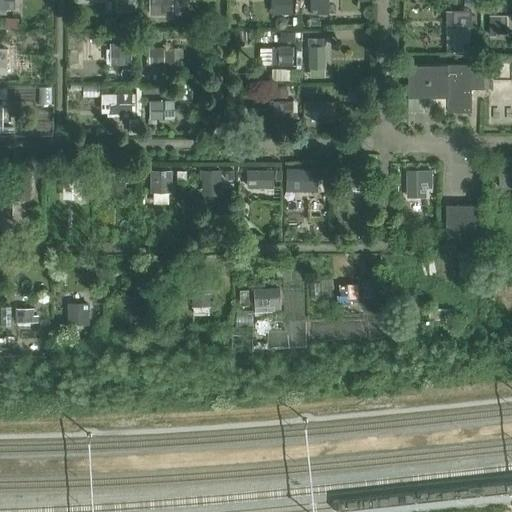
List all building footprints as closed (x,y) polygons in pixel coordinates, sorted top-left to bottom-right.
[(15,10),(14,0),(0,0),(0,13),(5,14),(5,10),(15,10)] [(117,0),(118,12),(133,12),(132,0),(117,0)] [(165,16),(165,0),(151,0),(151,16),(165,16)] [(279,0),(280,11),(292,11),(292,0),(279,0)] [(308,0),(309,15),(328,15),(327,0),(308,0)] [(471,12),(451,12),(452,29),(471,29),(471,12)] [(511,33),(511,16),(488,17),(488,33),(511,33)] [(134,66),(134,43),(112,43),(112,51),(108,51),(109,63),(113,63),(113,66),(134,66)] [(163,65),(163,48),(147,48),(147,65),(163,65)] [(280,49),(280,65),(292,66),(292,49),(280,49)] [(324,65),(324,49),(308,49),(308,65),(324,65)] [(472,113),(472,89),(484,89),(484,74),(487,74),(487,64),(470,64),(470,66),(409,66),(409,97),(448,97),(448,113),(472,113)] [(136,117),(136,95),(122,95),(122,117),(136,117)] [(164,119),(164,102),(148,102),(148,119),(164,119)] [(281,103),(281,120),(293,120),(293,103),(281,103)] [(328,103),(324,103),(309,103),(310,120),(320,120),(320,124),(328,124),(328,103)] [(172,193),(172,171),(153,171),(153,193),(172,193)] [(301,171),(301,184),(313,184),(313,188),(317,188),(317,171),(301,171)] [(365,188),(365,171),(348,171),(348,188),(365,188)] [(408,171),(408,184),(426,184),(426,171),(408,171)] [(511,171),(500,171),(500,188),(511,188),(511,171)] [(68,172),(68,187),(78,187),(78,172),(68,172)] [(135,186),(135,172),(120,172),(120,186),(135,186)] [(220,196),(221,172),(204,172),(204,196),(220,196)] [(272,189),(272,172),(246,172),(246,189),(272,189)] [(32,185),(13,185),(14,196),(32,196),(32,185)] [(470,205),(470,206),(454,206),(454,205),(447,205),(447,244),(467,244),(467,251),(458,251),(459,277),(482,277),(482,205),(470,205)] [(361,303),(360,284),(341,285),(342,295),(339,295),(339,304),(361,303)] [(255,289),(255,312),(283,311),(282,288),(255,289)] [(129,311),(150,311),(150,295),(129,295),(129,311)] [(193,296),(193,308),(210,308),(210,296),(193,296)] [(90,325),(89,302),(66,303),(66,326),(90,325)] [(12,329),(11,307),(1,307),(1,329),(12,329)] [(451,309),(429,308),(429,321),(451,321),(451,309)] [(17,311),(17,324),(33,324),(33,311),(17,311)]
